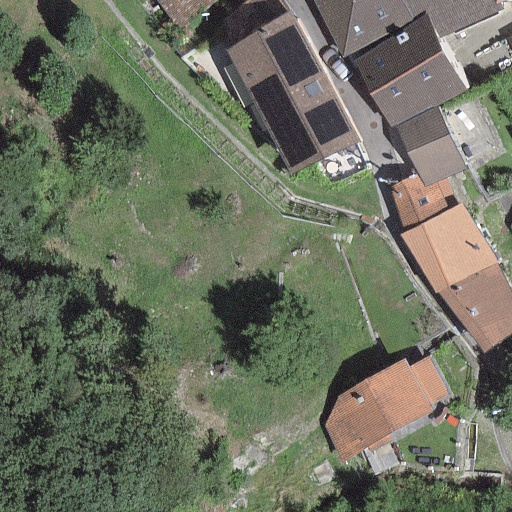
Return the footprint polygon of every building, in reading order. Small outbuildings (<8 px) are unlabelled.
[(156,0),(180,29),(217,0),(156,0)] [(233,46),(289,11),(281,0),(248,0),(220,24),(233,46)] [(311,0),(341,58),(410,19),(399,0),(311,0)] [(491,0),(399,0),(410,19),(425,11),(439,38),(502,11),(499,3),(494,6),(491,0)] [(233,46),(225,50),(290,176),(359,142),(289,11),(233,46)] [(425,16),(351,62),(389,129),(465,91),(440,53),(425,16)] [(437,108),(395,127),(417,175),(423,188),(446,178),(465,170),(437,108)] [(417,175),(389,188),(403,234),(449,211),(445,199),(452,195),(446,178),(423,188),(417,175)] [(403,234),(399,237),(435,295),(438,294),(496,264),(462,205),(449,211),(403,234)] [(511,294),(496,264),(438,294),(483,353),(511,334),(511,294)] [(347,396),(330,427),(349,462),(444,414),(414,359),(347,396)]
